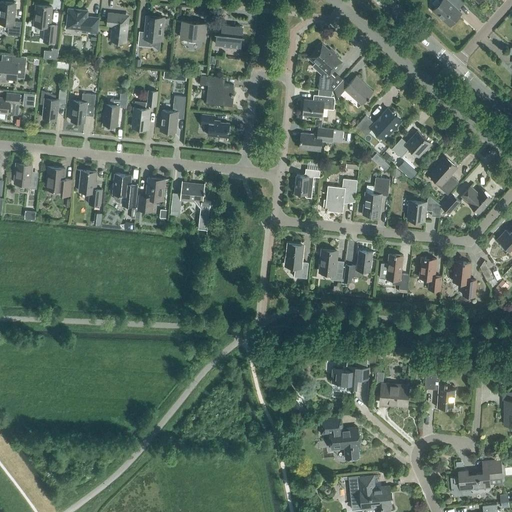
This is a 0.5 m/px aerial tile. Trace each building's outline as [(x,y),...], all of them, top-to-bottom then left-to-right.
[(458,0),(443,0),(433,11),(448,25),(461,11),(454,5),(458,0)] [(8,26),(8,34),(20,35),(21,21),(14,21),(16,2),(0,1),(0,2),(0,22),(6,23),(8,26)] [(45,25),(44,35),(43,42),(55,44),(57,24),(50,24),(52,6),(36,5),(34,24),(45,25)] [(97,34),(99,17),(87,16),(87,10),(68,8),(66,27),(82,29),(82,32),(97,34)] [(128,21),(127,21),(128,16),(125,15),(119,14),(119,13),(108,12),(107,25),(112,25),(110,40),(126,42),(128,21)] [(161,38),(163,18),(147,16),(145,31),(139,31),(138,45),(152,46),(153,38),(161,38)] [(204,39),(206,23),(182,20),(180,37),(189,38),(189,40),(195,41),(196,38),(204,39)] [(241,46),(243,26),(222,24),(221,32),(216,32),(215,43),(241,46)] [(330,72),(340,60),(336,56),(337,55),(330,49),(329,50),(323,44),(317,51),(315,49),(308,57),(314,62),(316,61),(325,69),(320,75),(318,88),(332,90),(334,88),(330,85),(337,78),(330,72)] [(52,47),(52,51),(48,51),(47,57),(56,58),(57,48),(52,47)] [(25,78),(27,56),(11,54),(11,61),(0,60),(0,77),(16,79),(17,77),(25,78)] [(186,73),(164,71),(164,77),(186,80),(186,73)] [(231,104),(234,84),(224,83),(224,84),(219,84),(219,76),(200,74),(199,83),(207,84),(205,103),(217,104),(217,103),(231,104)] [(343,79),(334,88),(337,96),(344,88),(362,104),(374,91),(356,75),(348,84),(343,79)] [(56,95),(42,89),(41,90),(42,90),(41,102),(40,102),(44,103),(42,117),(57,119),(59,100),(59,98),(55,98),(55,95),(56,95)] [(155,105),(157,91),(149,90),(147,104),(155,105)] [(0,111),(8,113),(8,111),(10,111),(10,112),(15,112),(17,112),(18,104),(19,104),(20,93),(7,92),(6,98),(0,97),(0,111)] [(94,108),(95,94),(83,92),(82,101),(73,100),(71,120),(85,122),(86,107),(94,108)] [(126,107),(128,93),(120,92),(120,99),(111,98),(110,103),(105,103),(103,124),(117,125),(119,106),(126,107)] [(303,114),(322,116),(323,108),(334,109),(335,99),(334,96),(318,94),(317,101),(304,99),(303,114)] [(174,95),(173,110),(163,109),(161,130),(175,131),(176,117),(183,118),(185,96),(174,95)] [(147,128),(149,108),(145,108),(146,102),(145,102),(145,103),(136,102),(136,101),(135,101),(132,127),(147,128)] [(393,129),(397,129),(397,111),(392,112),(387,108),(374,122),(366,115),(356,125),(366,134),(372,127),(384,138),(393,129)] [(228,137),(229,123),(213,121),(214,115),(202,114),(201,124),(209,125),(208,135),(228,137)] [(342,141),(344,130),(318,127),(317,134),(301,132),(299,148),(320,150),(321,139),(332,140),(332,139),(342,141)] [(426,150),(432,144),(417,130),(407,142),(401,137),(391,148),(401,157),(409,148),(419,157),(425,149),(426,150)] [(383,156),(390,162),(393,158),(387,152),(383,156)] [(447,194),(458,182),(450,175),(457,167),(446,157),(430,174),(438,181),(436,183),(447,194)] [(390,165),(384,160),(379,165),(385,170),(390,165)] [(36,188),(38,175),(32,174),(31,172),(32,164),(17,162),(14,182),(20,183),(20,185),(22,186),(36,188)] [(64,178),(65,168),(49,166),(46,188),(62,190),(62,194),(69,194),(71,179),(64,178)] [(417,171),(413,167),(406,175),(411,178),(417,171)] [(320,169),(307,168),(307,173),(304,175),(296,174),(294,192),(303,193),(306,197),(311,197),(314,176),(319,176),(320,169)] [(100,204),(102,189),(95,188),(97,171),(81,169),(79,190),(90,192),(88,203),(100,204)] [(131,175),(128,174),(115,173),(113,192),(114,193),(113,194),(114,196),(114,198),(115,200),(117,201),(119,201),(123,202),(123,204),(135,205),(137,184),(130,183),(131,175)] [(162,199),(164,178),(149,177),(147,195),(139,194),(138,209),(152,211),(154,198),(162,199)] [(388,195),(390,178),(375,177),(374,186),(367,185),(366,192),(364,213),(371,213),(371,215),(378,215),(381,194),(388,195)] [(355,201),(356,186),(357,179),(343,178),(342,186),(328,185),(326,199),(324,198),(323,207),(325,207),(325,210),(343,211),(344,200),(355,201)] [(204,190),(205,183),(182,180),(181,193),(173,192),(171,210),(179,211),(180,198),(184,199),(195,200),(201,207),(200,213),(198,228),(207,229),(206,235),(207,235),(209,216),(208,216),(209,212),(210,212),(211,201),(203,200),(204,193),(205,193),(205,190),(204,190)] [(479,212),(492,198),(482,189),(479,193),(470,185),(461,195),(469,203),(479,212)] [(449,212),(460,201),(452,194),(442,206),(449,212)] [(440,216),(441,205),(438,202),(433,202),(433,204),(427,203),(427,202),(409,199),(406,218),(425,221),(426,210),(432,210),(431,215),(440,216)] [(25,210),(25,217),(35,218),(36,211),(25,210)] [(511,229),(510,232),(506,229),(498,238),(510,249),(511,246),(511,229)] [(307,277),(308,262),(301,262),(303,245),(288,244),(286,257),(285,257),(284,264),(295,265),(294,276),(307,277)] [(342,280),(344,262),(337,261),(338,251),(321,249),(319,270),(331,271),(330,279),(342,280)] [(370,271),(372,251),(359,250),(357,265),(353,265),(346,264),(344,280),(351,281),(352,275),(359,276),(361,274),(361,270),(370,271)] [(394,254),(389,253),(388,264),(381,263),(380,278),(381,277),(395,278),(394,284),(400,284),(399,288),(407,289),(409,274),(401,273),(403,255),(394,254)] [(440,289),(441,276),(435,276),(436,258),(421,257),(419,277),(429,278),(428,288),(440,289)] [(474,296),(476,280),(469,279),(471,262),(458,261),(458,262),(455,261),(452,281),(464,282),(463,294),(474,296)] [(491,288),(498,283),(495,277),(487,281),(491,288)] [(500,295),(510,285),(503,280),(494,290),(500,295)] [(369,379),(370,367),(363,366),(364,358),(346,357),(345,369),(332,368),(331,382),(346,383),(346,387),(357,387),(358,378),(369,379)] [(454,406),(455,388),(447,388),(447,384),(439,383),(440,375),(425,374),(424,388),(438,389),(437,407),(448,408),(448,406),(454,406)] [(406,405),(407,385),(384,383),(382,383),(381,403),(406,405)] [(294,409),(301,406),(298,400),(291,403),(294,409)] [(359,440),(360,439),(360,432),(358,432),(357,426),(337,428),(336,417),(319,419),(321,433),(330,432),(331,448),(344,447),(346,458),(358,457),(358,449),(360,449),(359,440)] [(489,473),(502,472),(500,460),(482,461),(483,472),(468,474),(468,470),(458,471),(459,476),(450,477),(451,490),(458,495),(471,494),(470,488),(490,486),(489,473)] [(389,511),(390,508),(392,508),(390,486),(375,487),(374,475),(359,477),(359,475),(348,476),(352,509),(375,507),(375,511),(389,511)] [(508,501),(508,493),(500,494),(500,502),(508,501)]
